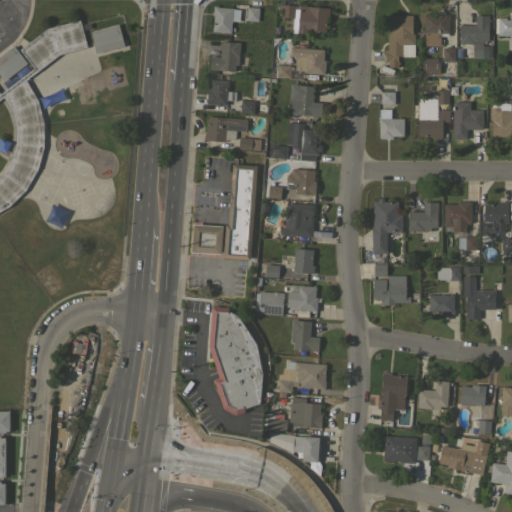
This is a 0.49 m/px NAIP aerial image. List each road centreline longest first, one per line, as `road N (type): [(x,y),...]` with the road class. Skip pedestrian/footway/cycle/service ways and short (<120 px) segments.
road 1 (residential): [(353,511),(358,388),(345,261),(360,0)]
road 2 (tertiary): [(167,322),(87,311),(56,326),(47,343),(32,511)]
road 3 (primary): [(167,322),(182,80)]
road 4 (primary): [(158,0),(143,227)]
road 5 (motorway): [(128,357),(68,511)]
road 6 (residential): [(348,171),(511,172)]
road 7 (primary): [(136,316),(111,475)]
road 8 (residential): [(353,338),(511,356)]
road 9 (residential): [(349,484),(404,490),(465,511)]
